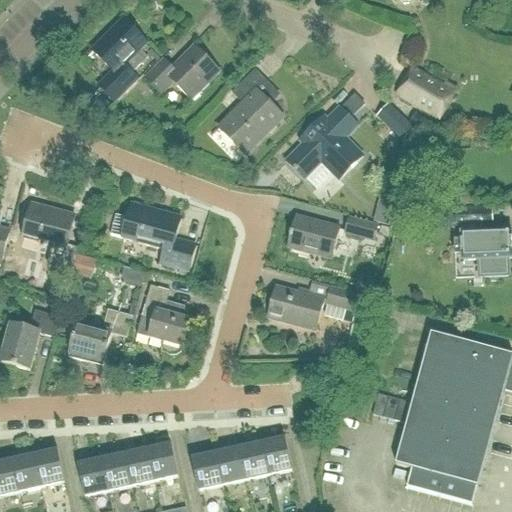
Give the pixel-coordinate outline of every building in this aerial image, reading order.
[(124,22),(92,53),(113,75),(99,89),(115,105),(137,83),(131,76),(148,59),(147,58),(145,60),(139,54),(147,46),(124,22)] [(173,84),(190,103),(219,75),(194,49),(172,71),(164,63),(145,82),(159,97),(173,84)] [(412,71),(397,97),(439,122),(452,100),(447,98),(450,93),(412,71)] [(218,130),(244,157),(282,121),(263,101),(271,93),(253,75),(235,94),(245,104),(218,130)] [(389,108),(374,121),(400,148),(414,134),(389,108)] [(303,147),(286,163),(313,191),(329,174),(338,183),(362,160),(337,134),(350,122),(339,111),(326,124),(324,121),(300,144),(303,147)] [(174,241),(180,220),(138,209),(139,206),(134,205),(133,207),(131,207),(128,220),(115,216),(109,237),(122,240),(121,241),(163,253),(159,266),(188,274),(195,247),(174,241)] [(21,241),(40,246),(41,242),(67,249),(75,218),(30,207),(21,241)] [(492,210),(445,211),(446,227),(461,227),(463,263),(480,262),(480,279),(508,278),(508,261),(511,261),(511,233),(482,235),(482,226),(492,226),(492,210)] [(288,249),(330,261),(338,230),(294,219),(289,239),(290,239),(288,249)] [(344,235),(374,243),(378,228),(349,220),(344,235)] [(0,265),(9,233),(0,230),(0,265)] [(47,298),(65,303),(73,271),(56,267),(47,298)] [(164,355),(169,358),(175,358),(180,355),(181,351),(182,351),(189,323),(181,321),(184,309),(166,304),(169,293),(150,288),(147,299),(139,328),(136,339),(149,342),(162,346),(161,350),(164,355)] [(267,321),(314,333),(322,302),(275,289),(267,321)] [(325,308),(348,314),(355,316),(360,297),(331,289),(325,308)] [(29,333),(11,328),(1,366),(30,373),(40,336),(55,340),(60,320),(35,313),(29,333)] [(102,334),(78,327),(69,360),(102,369),(103,365),(104,366),(112,338),(127,342),(133,320),(108,313),(102,334)] [(511,357),(431,335),(395,467),(413,471),(408,488),(472,506),(504,391),(511,393),(511,357)] [(373,417),(404,426),(410,405),(378,397),(373,417)] [(260,445),(268,479),(292,474),(285,440),(260,445)] [(238,450),(246,485),(268,479),(260,445),(238,450)] [(147,451),(155,485),(179,480),(171,446),(147,451)] [(215,456),(223,490),(246,485),(238,450),(215,456)] [(33,457),(41,491),(65,486),(57,451),(33,457)] [(124,456),(132,490),(155,485),(147,451),(124,456)] [(132,490),(124,456),(101,462),(109,496),(132,490)] [(191,461),(199,495),(223,490),(215,456),(191,461)] [(10,462),(19,497),(41,491),(33,457),(10,462)] [(0,464),(0,501),(19,497),(10,462),(0,464)] [(109,496),(101,462),(77,467),(85,501),(109,496)]
